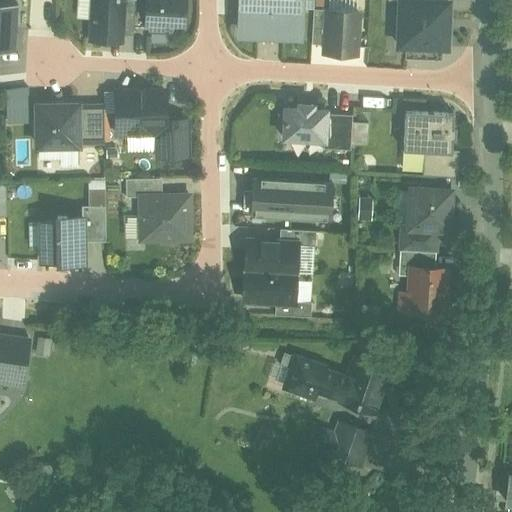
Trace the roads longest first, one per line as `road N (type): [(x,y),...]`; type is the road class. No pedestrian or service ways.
road 1 (residential): [(466,511),(496,263),(492,87)]
road 2 (residential): [(0,289),(162,293),(203,283),(220,249),(213,71)]
road 3 (residential): [(492,87),(213,71)]
road 4 (residential): [(213,71),(57,59)]
